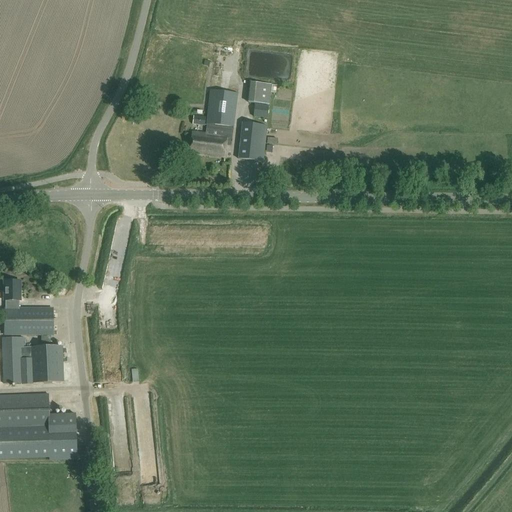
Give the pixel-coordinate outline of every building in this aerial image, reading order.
[(271,85),(250,83),(248,103),(255,103),(253,118),(267,119),(271,85)] [(238,94),(210,90),(206,124),(207,124),(206,134),(192,132),(189,153),(210,155),(210,156),(224,158),(225,158),(226,146),(231,146),(238,94)] [(205,118),(194,117),(193,125),(204,127),(205,118)] [(267,126),(242,123),(238,159),(263,162),(265,162),(266,157),(263,157),(267,126)] [(20,281),(4,281),(4,301),(6,301),(6,309),(4,309),(4,335),(41,335),(41,344),(50,344),(50,335),(53,335),(53,309),(18,309),(18,301),(20,301),(20,281)] [(23,348),(23,338),(2,339),(4,384),(32,383),(32,384),(63,383),(62,346),(23,348)] [(49,415),(48,395),(0,396),(0,459),(50,458),(50,461),(77,460),(75,414),(49,415)]
